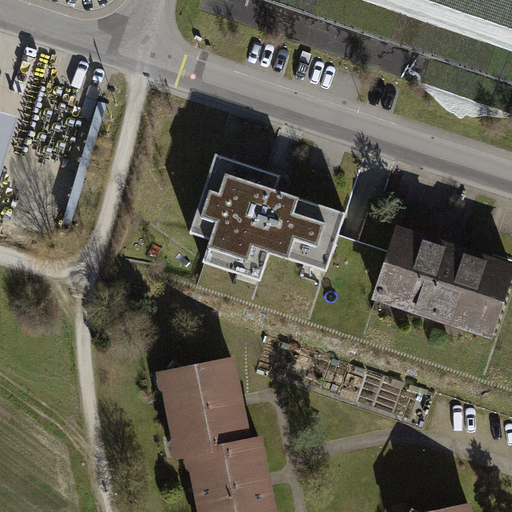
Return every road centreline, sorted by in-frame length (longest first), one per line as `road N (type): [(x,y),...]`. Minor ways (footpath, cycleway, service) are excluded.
road 1 (residential): [(511,179),(127,53)]
road 2 (track): [(85,279),(137,83),(127,53)]
road 3 (track): [(108,511),(88,416),(85,279)]
road 4 (residential): [(127,53),(0,12)]
